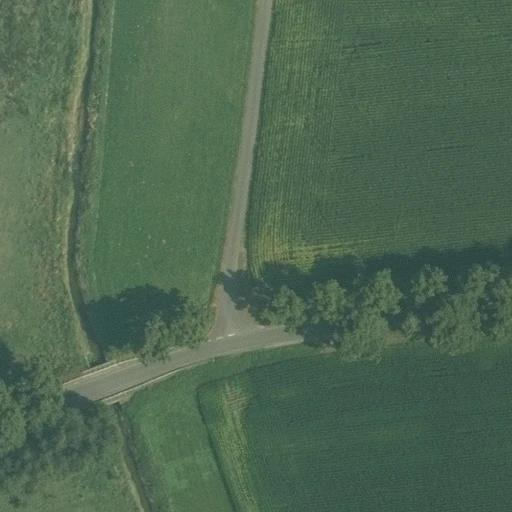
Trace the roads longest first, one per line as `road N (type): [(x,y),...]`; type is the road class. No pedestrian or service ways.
road 1 (unclassified): [(247,0),(223,347)]
road 2 (tertiary): [(223,347),(511,305)]
road 3 (tertiary): [(0,423),(223,347)]
